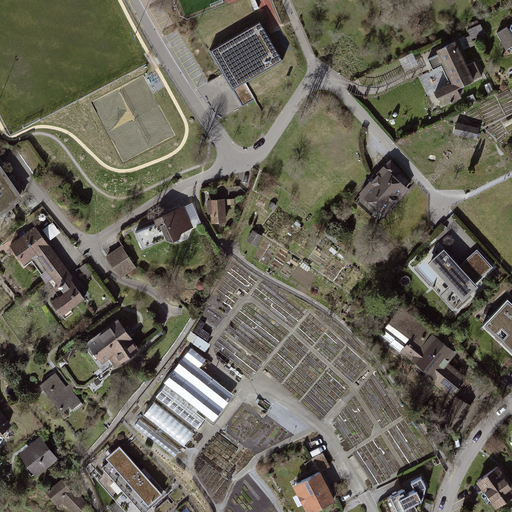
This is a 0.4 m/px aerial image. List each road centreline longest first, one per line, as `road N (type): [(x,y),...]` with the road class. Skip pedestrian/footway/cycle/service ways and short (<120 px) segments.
road 1 (residential): [(235,162),(135,0)]
road 2 (residential): [(315,77),(335,84),(442,201)]
road 3 (residential): [(374,511),(347,457),(261,382)]
road 4 (residential): [(90,243),(235,162)]
road 5 (residential): [(511,409),(456,477),(445,511)]
road 6 (residential): [(235,162),(261,155),(315,77)]
